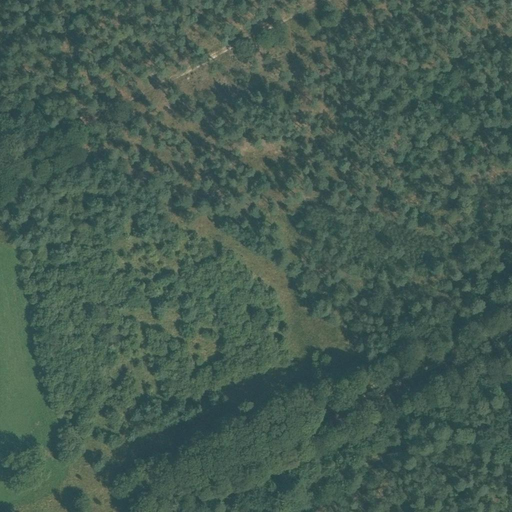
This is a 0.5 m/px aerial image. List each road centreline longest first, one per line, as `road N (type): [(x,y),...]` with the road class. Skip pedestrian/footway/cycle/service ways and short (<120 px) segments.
road 1 (track): [(124,511),(511,335)]
road 2 (track): [(356,0),(0,184)]
